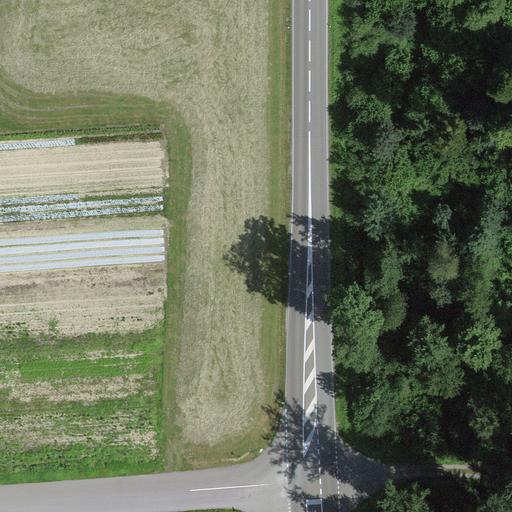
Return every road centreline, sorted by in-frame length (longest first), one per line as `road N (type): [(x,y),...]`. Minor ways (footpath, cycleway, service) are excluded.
road 1 (secondary): [(308,0),(323,511)]
road 2 (track): [(321,473),(399,468),(511,481)]
